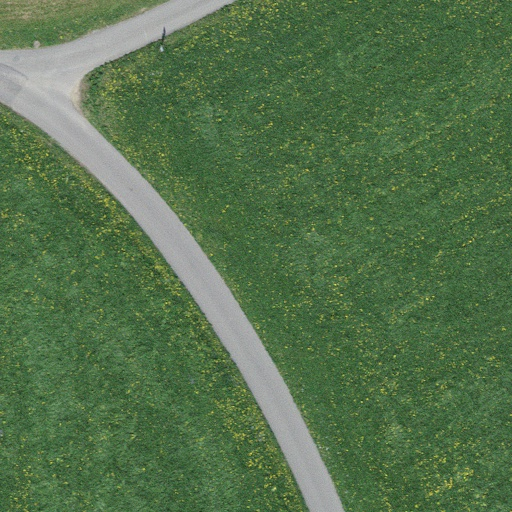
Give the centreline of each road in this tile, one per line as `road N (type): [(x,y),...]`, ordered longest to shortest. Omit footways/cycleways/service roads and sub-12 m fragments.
road 1 (residential): [(328,511),(287,425),(179,246),(67,126),(16,90)]
road 2 (unclassified): [(16,90),(196,0)]
